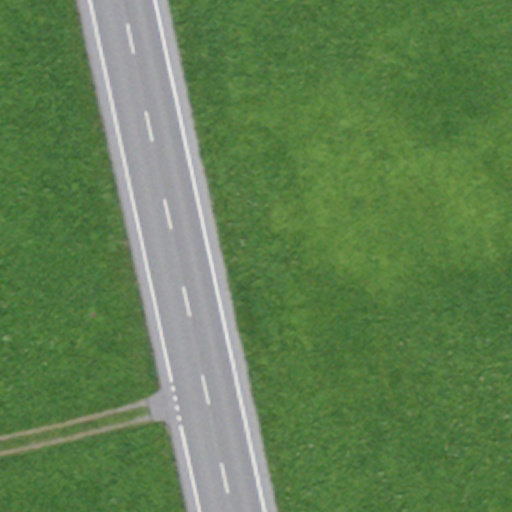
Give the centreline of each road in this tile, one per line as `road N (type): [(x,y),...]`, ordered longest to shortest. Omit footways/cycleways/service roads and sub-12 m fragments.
road 1 (secondary): [(125,0),(234,511)]
road 2 (track): [(0,445),(211,402)]
